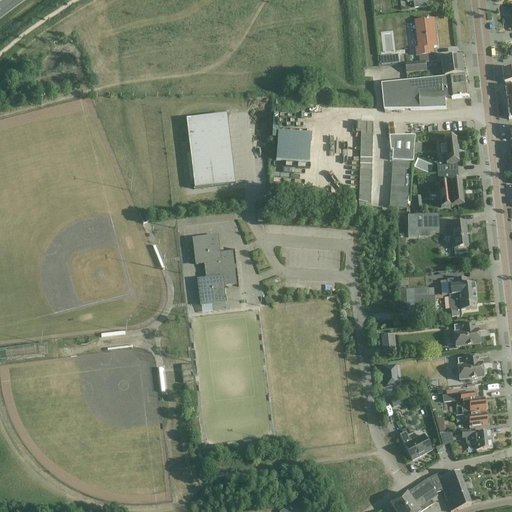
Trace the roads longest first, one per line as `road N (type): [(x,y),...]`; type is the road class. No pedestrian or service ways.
road 1 (residential): [(511,301),(477,0)]
road 2 (track): [(382,455),(214,479),(167,511)]
road 3 (residential): [(354,280),(372,430),(404,485)]
road 4 (track): [(109,511),(61,497),(27,471),(0,428)]
